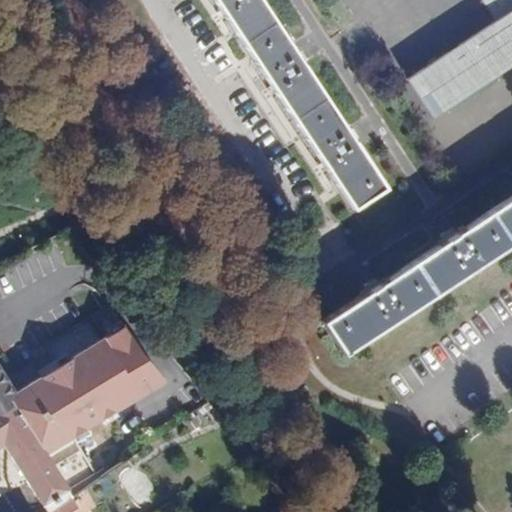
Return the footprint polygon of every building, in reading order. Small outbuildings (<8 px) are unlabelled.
[(254,0),(209,0),(344,208),(376,187),(254,0)] [(511,0),(479,0),(493,21),(406,78),(429,117),(511,62),(511,0)] [(511,195),(322,321),(341,350),(511,238),(511,195)] [(57,449),(175,375),(135,317),(24,386),(0,348),(0,400),(1,402),(6,398),(64,489),(76,484),(57,449)] [(0,445),(1,445),(42,504),(64,489),(6,398),(1,402),(0,400),(0,445)] [(65,511),(76,504),(70,495),(44,511),(65,511)]
